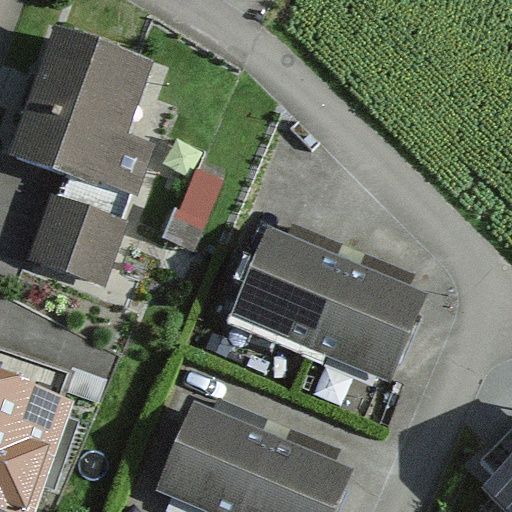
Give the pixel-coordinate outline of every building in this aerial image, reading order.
[(165,66),(72,30),(25,153),(71,170),(37,257),(109,285),(161,148),(137,139),(165,66)] [(428,294),(268,225),(230,313),(391,381),(428,294)] [(48,511),(91,394),(0,361),(0,511),(48,511)] [(333,511),(352,470),(192,400),(154,486),(214,511),(333,511)] [(511,486),(503,496),(511,505),(511,486)]
